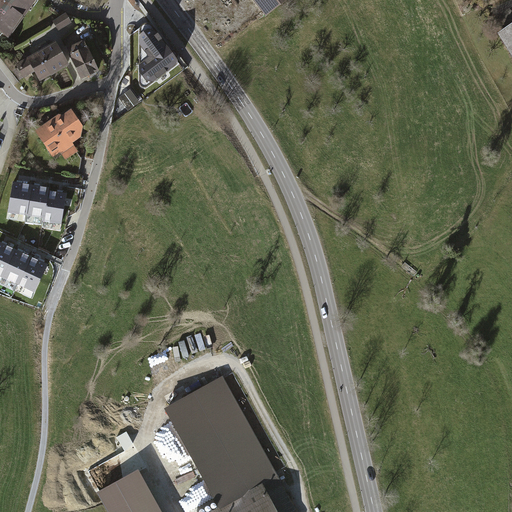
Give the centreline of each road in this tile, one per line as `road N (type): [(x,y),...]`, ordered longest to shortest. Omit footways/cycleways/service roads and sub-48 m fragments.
road 1 (secondary): [(167,0),(228,81),(295,199),(319,267),(374,511)]
road 2 (residential): [(118,0),(118,55),(98,160),(50,313)]
road 3 (track): [(50,313),(45,423),(27,511)]
